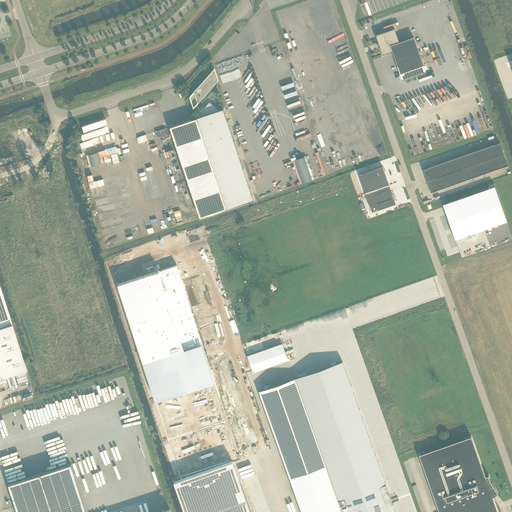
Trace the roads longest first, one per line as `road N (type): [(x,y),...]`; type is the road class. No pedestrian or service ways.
road 1 (unclassified): [(511,481),(344,0)]
road 2 (unclassified): [(250,0),(197,60),(155,85),(55,118),(39,72)]
road 3 (secondary): [(39,72),(143,38),(192,0)]
road 4 (secondary): [(171,0),(132,25),(34,57)]
